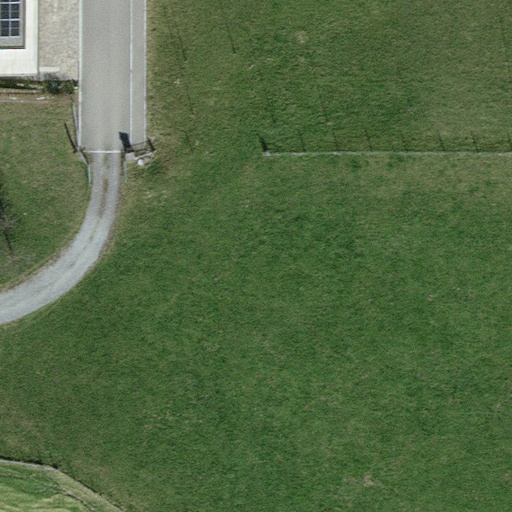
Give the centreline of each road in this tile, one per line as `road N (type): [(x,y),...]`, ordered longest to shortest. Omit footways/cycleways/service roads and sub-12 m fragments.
road 1 (track): [(0,309),(49,292),(94,238),(106,151)]
road 2 (unclassified): [(106,151),(106,0)]
